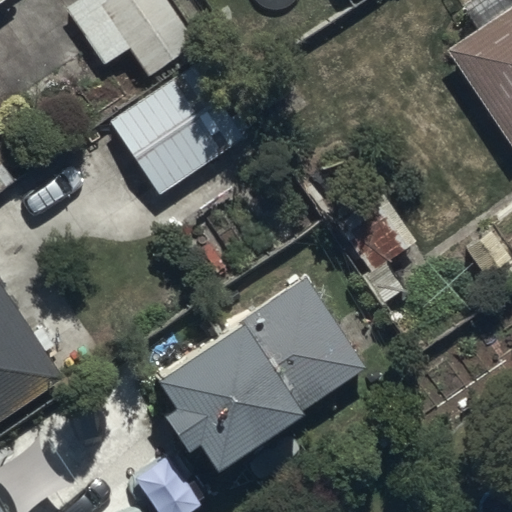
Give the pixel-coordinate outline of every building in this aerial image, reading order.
[(68,0),(65,2),(103,59),(129,42),(147,70),(196,37),(170,0),(68,0)] [(511,0),(462,0),(475,17),(445,37),(511,137),(511,0)] [(245,131),(241,126),(256,116),(245,100),(230,110),(195,56),(110,113),(160,188),(245,131)] [(0,180),(11,174),(0,157),(0,180)] [(242,307),(156,363),(172,388),(163,394),(186,428),(195,422),(214,452),(365,353),(308,267),(244,310),(242,307)] [(30,321),(0,276),(0,406),(60,365),(43,340),(50,336),(37,316),(30,321)] [(10,511),(0,496),(0,511),(10,511)]
